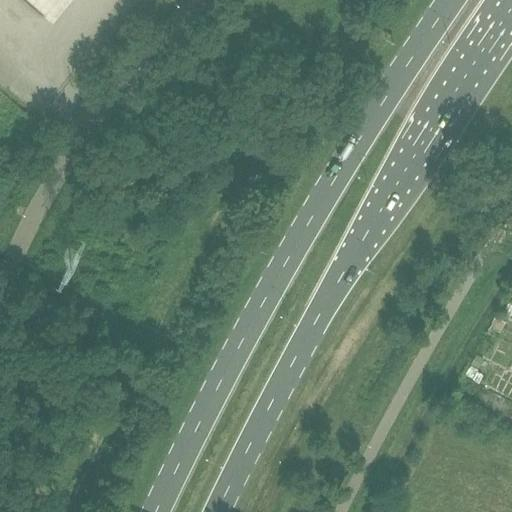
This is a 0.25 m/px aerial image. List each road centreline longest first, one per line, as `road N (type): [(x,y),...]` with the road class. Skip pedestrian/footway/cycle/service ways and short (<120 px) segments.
road 1 (primary): [(454,0),(269,293),(156,511)]
road 2 (primary): [(219,511),(339,281),(511,11)]
road 3 (unclassified): [(196,0),(57,177),(23,230),(0,288)]
road 4 (residential): [(341,511),(478,262),(511,231)]
